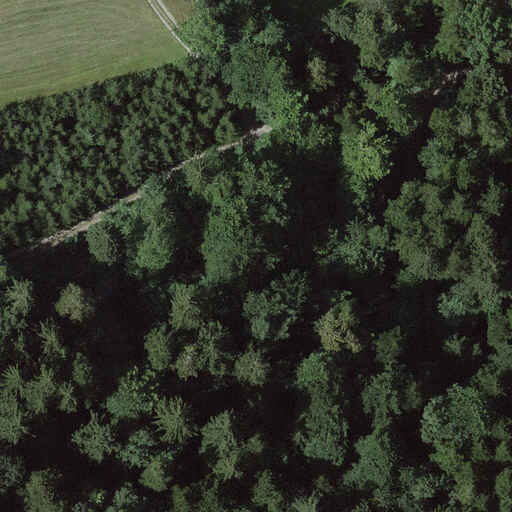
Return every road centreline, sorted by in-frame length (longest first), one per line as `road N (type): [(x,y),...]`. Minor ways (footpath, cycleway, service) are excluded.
road 1 (track): [(156,0),(217,82),(233,149),(391,110),(511,50)]
road 2 (track): [(233,149),(158,179),(0,264)]
